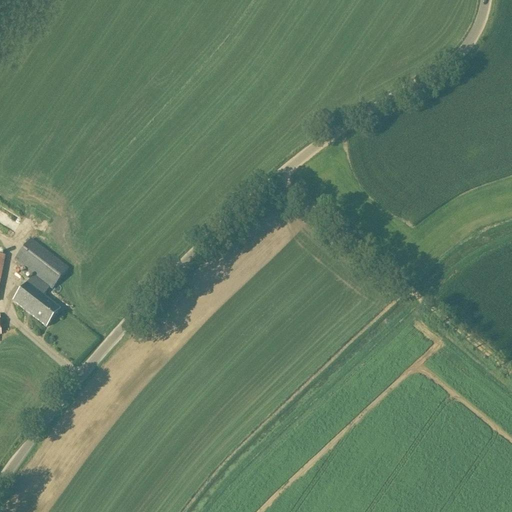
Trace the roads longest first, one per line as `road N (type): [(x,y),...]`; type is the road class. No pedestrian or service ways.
road 1 (unclassified): [(0,485),(93,362),(159,292),(277,177),(449,65),(476,34),(487,0)]
road 2 (track): [(277,177),(511,372)]
